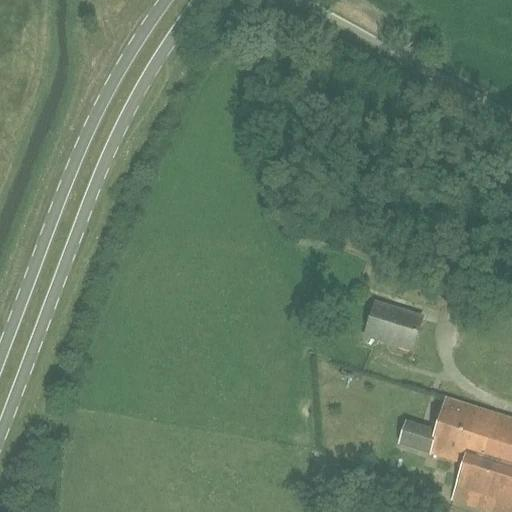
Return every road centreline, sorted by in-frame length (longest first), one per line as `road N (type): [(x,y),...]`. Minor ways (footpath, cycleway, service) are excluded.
road 1 (primary): [(0,438),(113,143),(200,0)]
road 2 (primary): [(166,0),(96,114),(0,358)]
